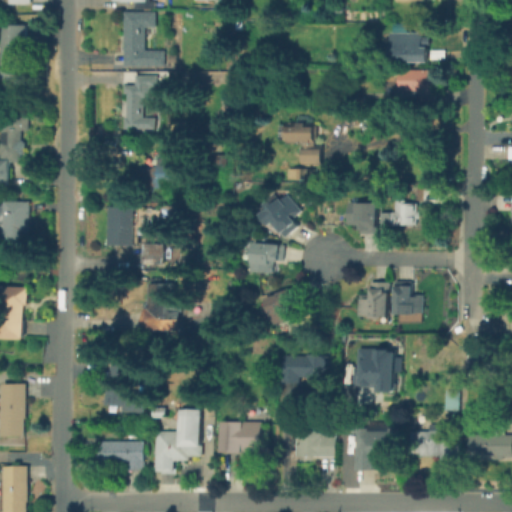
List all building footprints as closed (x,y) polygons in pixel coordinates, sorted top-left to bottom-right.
[(147,0),(147,1),(161,1),(161,8),(139,8),(139,1),(118,1),(118,0),(147,0)] [(155,13),(155,27),(147,27),(147,51),(160,51),(160,65),(127,65),(127,13),(155,13)] [(266,24),(266,32),(257,32),(257,24),(266,24)] [(27,25),(27,80),(6,80),(7,25),(27,25)] [(432,34),(433,62),(392,63),(392,35),(432,34)] [(307,50),(307,58),(299,58),(299,49),(307,50)] [(322,49),(322,58),(313,58),(313,49),(322,49)] [(438,91),(438,99),(421,99),(421,91),(402,91),(402,70),(438,70),(438,91)] [(154,77),(154,115),(153,115),(153,120),(157,120),(157,130),(128,130),(128,85),(138,85),(138,77),(154,77)] [(33,119),(33,131),(24,131),(24,161),(14,161),(14,186),(0,186),(0,161),(8,161),(8,119),(33,119)] [(319,123),(318,144),(288,143),(288,122),(319,123)] [(325,147),(325,165),(305,165),(305,147),(325,147)] [(183,159),(183,173),(174,173),(174,187),(147,187),(147,174),(159,174),(159,159),(183,159)] [(272,196),(279,203),(287,197),(300,213),(294,218),(301,226),(289,237),(276,226),(272,226),(264,216),(270,211),(263,205),(272,196)] [(33,203),(33,248),(5,248),(5,203),(33,203)] [(381,204),(380,234),(364,233),(364,228),(351,228),(352,203),(381,204)] [(421,204),(421,227),(396,227),(396,204),(421,204)] [(145,208),(145,238),(137,238),(137,246),(111,246),(111,208),(145,208)] [(287,246),(285,264),(277,263),(276,275),(254,273),(256,243),(287,246)] [(166,245),(166,266),(144,266),(145,245),(166,245)] [(392,283),(392,318),(362,318),(362,298),(373,298),(373,283),(392,283)] [(184,303),(184,333),(149,333),(149,284),(176,284),(176,303),(184,303)] [(426,297),(425,316),(398,314),(399,284),(416,284),(416,297),(426,297)] [(0,286),(31,287),(31,308),(27,308),(27,340),(0,340),(0,286)] [(298,318),(278,326),(268,300),(298,288),(305,306),(294,310),(298,318)] [(355,347),(355,366),(352,366),(352,384),(372,384),(372,383),(378,383),(378,390),(394,390),(394,350),(387,350),(387,347),(355,347)] [(500,351),(498,372),(472,370),(474,349),(500,351)] [(334,356),(334,383),(286,383),(286,356),(334,356)] [(149,390),(146,411),(107,406),(112,364),(131,367),(128,387),(149,390)] [(30,385),(30,437),(5,437),(5,385),(30,385)] [(461,389),(461,411),(447,411),(447,389),(461,389)] [(204,409),(204,457),(189,457),(189,460),(175,460),(175,472),(159,472),(159,433),(181,433),(181,409),(204,409)] [(263,422),(263,454),(223,453),(224,422),(263,422)] [(337,436),(337,458),(298,458),(298,425),(321,426),(321,436),(337,436)] [(460,425),(460,469),(443,469),(443,457),(417,457),(417,433),(434,433),(434,425),(460,425)] [(397,434),(397,460),(370,460),(370,473),(359,473),(359,426),(370,426),(370,434),(397,434)] [(511,436),(511,459),(473,459),(473,436),(511,436)] [(147,444),(147,471),(129,470),(129,465),(100,465),(101,443),(147,444)] [(32,467),(32,511),(8,511),(2,511),(2,483),(8,483),(8,467),(32,467)]
